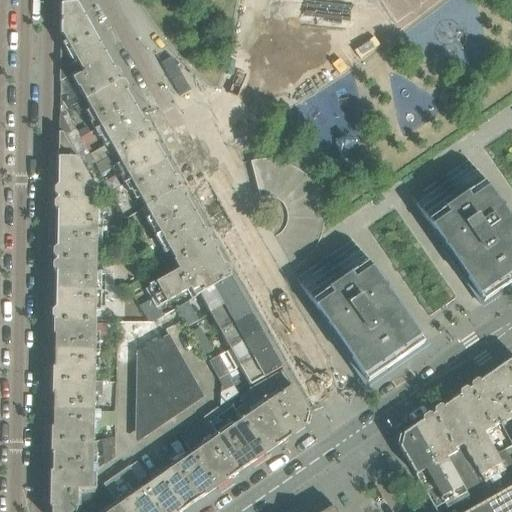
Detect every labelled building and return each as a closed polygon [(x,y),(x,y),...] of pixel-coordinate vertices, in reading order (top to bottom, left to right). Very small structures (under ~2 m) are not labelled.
[(120,83),(76,5),(72,2),(63,3),(60,7),(60,37),(62,38),(65,44),(62,46),(66,54),(60,58),(59,96),(64,97),(77,90),(77,91),(78,90),(85,103),(120,83)] [(150,137),(120,83),(85,103),(90,112),(85,114),(91,124),(89,125),(98,140),(99,140),(104,148),(97,152),(103,163),(115,156),(150,137)] [(74,109),(69,101),(59,108),(58,117),(65,114),(74,109)] [(77,133),(65,114),(58,117),(58,162),(77,161),(89,155),(84,147),(80,140),(77,133)] [(90,135),(86,128),(77,133),(80,140),(90,135)] [(93,141),(90,135),(80,140),(84,147),(93,141)] [(180,191),(150,137),(115,156),(120,165),(112,170),(118,180),(120,179),(128,194),(130,193),(135,203),(139,200),(144,210),(180,191)] [(92,188),(82,172),(94,165),(95,167),(103,163),(97,152),(90,157),(89,155),(77,161),(58,162),(57,202),(97,202),(97,201),(96,201),(97,192),(94,188),(92,188)] [(319,196),(317,193),(314,188),(308,180),(301,174),(293,168),(284,164),(275,162),(265,161),(256,162),(250,164),(254,179),(259,200),(264,199),(270,199),(276,201),(280,204),(284,209),(286,214),(286,220),(285,226),(283,231),(279,235),(274,238),(283,254),(292,270),(300,265),(308,259),(314,251),(318,243),(321,234),(322,229),(323,224),(323,215),(322,205),(319,196)] [(511,284),(511,220),(504,209),(500,208),(500,209),(467,162),(411,201),(444,248),(443,248),(442,252),(480,306),(511,284)] [(124,202),(118,190),(110,194),(117,206),(124,202)] [(180,191),(144,210),(140,213),(165,257),(170,254),(175,263),(209,243),(180,191)] [(102,223),(102,213),(97,213),(97,202),(57,202),(56,263),(96,263),(101,263),(102,252),(101,252),(101,241),(105,241),(105,223),(102,223)] [(148,242),(142,231),(135,236),(141,246),(148,242)] [(426,344),(388,289),(384,289),(351,242),(295,281),(328,328),(327,328),(326,332),(364,386),(426,344)] [(230,279),(220,262),(209,243),(175,263),(173,263),(179,273),(145,292),(150,301),(139,308),(147,323),(116,324),(116,343),(116,354),(115,363),(115,364),(135,364),(135,356),(135,350),(165,332),(183,322),(176,310),(171,313),(170,311),(182,304),(178,298),(189,292),(194,300),(195,299),(199,297),(230,279)] [(104,313),(105,274),(96,274),(96,263),(56,263),(54,324),(95,324),(95,314),(104,313)] [(208,313),(239,295),(230,279),(199,297),(208,313)] [(140,289),(137,283),(128,288),(131,294),(140,289)] [(120,301),(120,294),(120,288),(107,288),(107,301),(120,301)] [(218,331),(249,313),(239,295),(208,313),(218,331)] [(259,331),(249,313),(218,331),(228,349),(259,331)] [(97,373),(98,335),(94,335),(95,324),(54,324),(53,384),(93,384),(94,373),(97,373)] [(207,341),(200,330),(191,335),(197,346),(207,341)] [(238,366),(269,348),(259,331),(228,349),(238,366)] [(146,366),(174,347),(165,332),(135,350),(135,356),(139,353),(146,366)] [(213,353),(207,341),(197,346),(204,358),(213,353)] [(116,354),(116,343),(104,344),(104,354),(105,354),(116,354)] [(155,382),(183,363),(174,347),(146,366),(155,382)] [(281,370),(269,348),(238,366),(250,388),(281,370)] [(155,382),(146,366),(139,353),(135,356),(135,364),(135,395),(139,393),(155,382)] [(166,400),(193,381),(183,363),(155,382),(166,400)] [(511,364),(509,363),(493,375),(511,409),(511,364)] [(304,427),(307,416),(282,371),(244,395),(249,403),(244,406),(248,413),(250,416),(241,423),(265,455),(305,428),(304,427)] [(506,477),(483,436),(492,430),(490,426),(496,422),(500,428),(506,425),(511,435),(511,409),(493,375),(451,403),(496,483),(506,477)] [(233,387),(227,376),(218,381),(225,392),(233,387)] [(176,418),(203,400),(193,381),(166,400),(176,418)] [(176,418),(166,400),(155,382),(139,393),(159,430),(176,418)] [(97,433),(97,395),(93,395),(93,384),(53,384),(52,443),(92,444),(93,433),(97,433)] [(159,430),(139,393),(135,395),(134,433),(143,441),(159,430)] [(496,483),(451,403),(402,438),(400,450),(399,450),(434,511),(467,511),(502,493),(496,483)] [(265,455),(241,423),(230,406),(219,413),(217,410),(178,437),(192,457),(215,489),(265,455)] [(114,427),(114,415),(106,415),(106,427),(114,427)] [(113,460),(114,440),(101,442),(103,467),(113,460)] [(95,482),(96,455),(92,455),(92,444),(52,443),(51,482),(51,489),(77,490),(95,489),(95,482)] [(182,511),(205,496),(215,489),(192,457),(183,463),(181,460),(149,482),(152,485),(143,491),(138,483),(147,478),(136,463),(103,487),(116,505),(105,511),(182,511)] [(511,511),(511,487),(502,493),(467,511),(511,511)] [(73,511),(77,510),(77,490),(51,489),(50,511),(73,511)] [(334,511),(329,503),(312,511),(334,511)]
